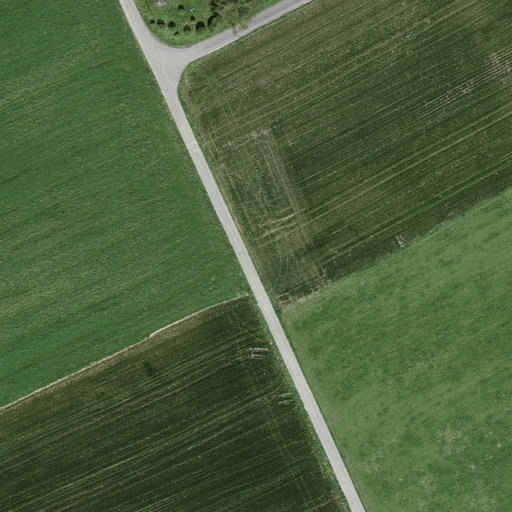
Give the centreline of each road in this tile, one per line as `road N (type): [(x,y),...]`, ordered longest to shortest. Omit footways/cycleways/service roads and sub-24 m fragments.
road 1 (track): [(358,511),(156,71)]
road 2 (residential): [(124,0),(156,71),(295,0)]
